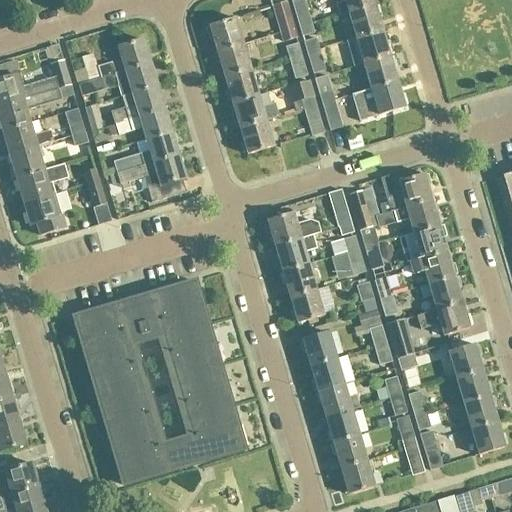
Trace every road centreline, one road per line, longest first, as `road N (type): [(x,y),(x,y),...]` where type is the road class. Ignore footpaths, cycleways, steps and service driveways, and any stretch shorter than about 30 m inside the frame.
road 1 (residential): [(316,511),(235,226)]
road 2 (residential): [(235,226),(13,291)]
road 3 (residential): [(82,511),(13,291)]
road 4 (residential): [(449,143),(230,207)]
road 5 (residential): [(511,357),(449,143)]
road 6 (residential): [(230,207),(167,0)]
road 7 (residential): [(449,143),(408,0)]
